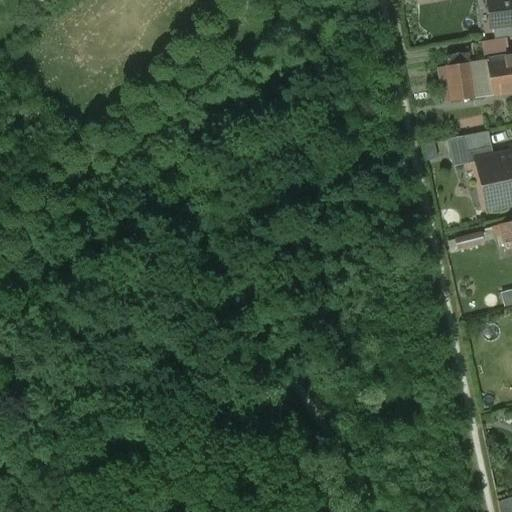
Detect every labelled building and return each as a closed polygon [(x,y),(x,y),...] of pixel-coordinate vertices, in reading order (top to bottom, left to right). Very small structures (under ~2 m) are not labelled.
[(511,0),(485,0),(489,27),(511,23),(511,0)] [(505,38),(480,42),(482,56),(507,52),(505,38)] [(511,56),(486,60),(491,96),(511,92),(511,56)] [(486,60),(466,63),(471,99),(491,96),(486,60)] [(466,63),(446,66),(451,102),(471,99),(466,63)] [(486,132),(460,137),(464,153),(466,164),(474,162),(474,161),(492,157),(486,132)] [(460,137),(451,139),(455,155),(464,153),(460,137)] [(492,157),(474,161),(474,162),(485,209),(511,203),(511,156),(511,153),(511,158),(511,168),(509,169),(506,154),(492,157)] [(511,221),(499,225),(505,251),(511,249),(511,221)] [(457,250),(483,241),(478,228),(453,237),(457,250)] [(511,511),(511,496),(497,502),(498,511),(511,511)]
